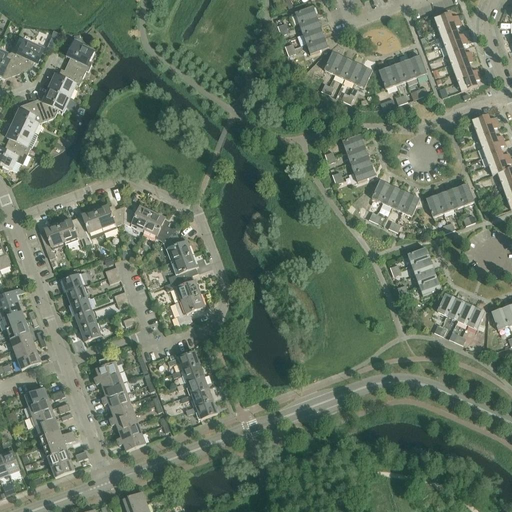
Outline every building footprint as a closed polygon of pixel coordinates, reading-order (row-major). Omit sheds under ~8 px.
[(314,9),(295,15),(299,26),(317,19),(314,9)] [(434,21),(438,31),(460,23),(458,17),(452,19),(451,15),(434,21)] [(303,36),(321,29),(317,19),(299,26),(303,36)] [(462,27),(460,23),(438,31),(441,39),(457,33),(456,29),(462,27)] [(307,46),(325,39),(321,29),(303,36),(307,46)] [(441,39),(445,49),(466,40),(465,35),(459,38),(457,33),(441,39)] [(325,39),(307,46),(311,57),(329,50),(325,39)] [(448,58),(464,52),(463,47),(468,45),(466,40),(445,49),(448,58)] [(13,49),(11,55),(18,75),(26,72),(25,70),(32,68),(33,64),(36,66),(37,66),(40,61),(39,61),(43,52),(41,51),(42,49),(36,46),(35,48),(23,42),(19,51),(13,49)] [(71,60),(65,74),(79,81),(82,82),(87,73),(89,74),(92,66),(92,63),(91,63),(95,54),(83,48),(84,46),(77,43),(76,45),(75,44),(71,54),(69,53),(66,58),(68,59),(71,60)] [(448,58),(451,66),(473,58),(471,53),(466,56),(464,52),(448,58)] [(6,80),(18,75),(11,55),(6,56),(0,53),(0,79),(1,80),(2,79),(2,78),(6,80)] [(335,77),(343,59),(333,55),(325,72),(335,77)] [(421,58),(410,62),(417,80),(428,77),(421,58)] [(473,58),(451,66),(455,76),(471,70),(469,65),(475,63),(473,58)] [(343,59),(335,77),(345,81),(353,64),(343,59)] [(400,66),(407,84),(417,80),(410,62),(400,66)] [(353,64),(345,81),(355,86),(363,68),(353,64)] [(390,70),(397,88),(407,84),(400,66),(390,70)] [(363,68),(355,86),(365,91),(373,73),(363,68)] [(397,88),(390,70),(379,74),(386,92),(397,88)] [(455,76),(458,84),(480,76),(478,72),(472,74),(471,70),(455,76)] [(79,89),(82,82),(79,81),(65,74),(62,72),(57,83),(54,81),(50,91),(70,100),(73,95),(76,87),(79,89)] [(481,81),(480,76),(458,84),(461,94),(477,88),(476,83),(481,81)] [(325,86),(321,94),(326,96),(329,88),(325,86)] [(329,88),(326,96),(330,98),(334,90),(329,88)] [(66,109),(70,100),(50,91),(46,100),(35,104),(43,124),(55,120),(58,115),(62,117),(63,114),(64,115),(67,110),(66,109)] [(345,95),(341,103),(346,105),(349,97),(345,95)] [(349,97),(346,105),(350,107),(354,99),(349,97)] [(382,104),(383,111),(396,108),(395,101),(382,104)] [(38,126),(43,124),(35,104),(23,108),(21,112),(20,112),(19,112),(17,117),(18,117),(14,126),(34,135),(38,126)] [(472,123),(476,133),(497,125),(495,120),(489,122),(488,117),(472,123)] [(479,142),(495,136),(493,132),(499,130),(497,125),(476,133),(479,142)] [(28,148),(34,135),(14,126),(7,140),(10,141),(8,147),(28,156),(31,150),(28,148)] [(482,151),(504,143),(502,138),(496,140),(495,136),(479,142),(482,151)] [(346,154),(365,147),(361,137),(342,144),(346,154)] [(486,160),(501,154),(500,150),(505,148),(504,143),(482,151),(486,160)] [(23,167),(28,156),(8,147),(5,152),(0,150),(0,167),(4,169),(3,171),(9,174),(9,173),(16,177),(17,175),(21,166),(23,167)] [(350,164),(369,158),(365,147),(346,154),(350,164)] [(489,169),(510,161),(508,156),(503,158),(501,154),(486,160),(489,169)] [(354,175),(372,168),(369,158),(350,164),(354,175)] [(508,172),(507,168),(511,166),(510,161),(489,169),(493,178),(498,176),(508,172)] [(372,168),(354,175),(358,185),(376,178),(372,168)] [(498,176),(501,185),(511,180),(511,170),(508,172),(498,176)] [(511,180),(501,185),(505,194),(511,191),(511,180)] [(383,205),(391,188),(381,183),(372,200),(383,205)] [(468,186),(458,190),(464,208),(475,205),(468,186)] [(391,188),(383,205),(392,209),(400,192),(391,188)] [(447,194),(454,212),(464,208),(458,190),(447,194)] [(400,192),(392,209),(402,214),(410,197),(400,192)] [(437,198),(444,216),(454,212),(447,194),(437,198)] [(410,197),(402,214),(413,219),(421,201),(410,197)] [(444,216),(437,198),(426,202),(433,220),(444,216)] [(116,229),(124,226),(125,209),(111,214),(109,208),(96,213),(102,229),(115,225),(116,229)] [(138,215),(125,209),(124,226),(132,229),(133,227),(145,233),(153,214),(141,208),(138,215)] [(90,234),(102,229),(96,213),(83,217),(85,223),(79,226),(87,247),(95,245),(90,234)] [(166,220),(153,214),(145,233),(157,238),(156,241),(164,244),(176,232),(163,226),(166,220)] [(373,215),(370,222),(374,224),(378,217),(373,215)] [(378,217),(374,224),(379,226),(382,219),(378,217)] [(71,222),(58,226),(65,245),(77,241),(81,250),(87,247),(79,226),(74,228),(71,222)] [(52,250),(65,245),(58,226),(45,231),(47,238),(42,240),(50,261),(56,259),(52,250)] [(169,251),(174,264),(192,257),(187,244),(181,246),(176,232),(164,244),(166,252),(169,251)] [(0,250),(0,272),(0,273),(11,269),(3,249),(0,250)] [(408,257),(412,267),(430,261),(426,250),(408,257)] [(171,286),(187,280),(193,278),(191,272),(197,270),(192,257),(174,264),(178,276),(169,280),(171,286)] [(415,278),(434,271),(430,261),(412,267),(415,278)] [(106,274),(109,281),(120,277),(117,270),(106,274)] [(419,288),(437,281),(434,271),(415,278),(419,288)] [(62,283),(67,296),(84,290),(79,277),(62,283)] [(122,283),(120,277),(109,281),(111,287),(122,283)] [(177,291),(182,303),(201,296),(196,283),(189,285),(187,280),(171,286),(165,288),(168,294),(177,291)] [(437,281),(419,288),(423,299),(441,292),(437,281)] [(0,298),(0,310),(19,304),(17,298),(27,294),(25,289),(0,298)] [(88,302),(84,290),(67,296),(71,308),(88,302)] [(115,298),(117,304),(128,300),(126,294),(115,298)] [(182,303),(181,304),(175,306),(180,318),(177,319),(180,329),(193,324),(192,321),(201,318),(199,312),(205,310),(201,296),(182,303)] [(448,318),(456,301),(446,296),(437,314),(448,318)] [(131,307),(128,300),(117,304),(120,311),(131,307)] [(456,301),(448,318),(458,323),(466,305),(456,301)] [(76,320),(92,314),(88,302),(71,308),(76,320)] [(23,314),(19,304),(0,310),(0,313),(3,321),(23,314)] [(466,305),(458,323),(467,327),(475,310),(466,305)] [(511,307),(502,311),(509,329),(511,327),(511,307)] [(475,310),(467,327),(478,332),(486,314),(475,310)] [(509,329),(502,311),(492,315),(498,333),(509,329)] [(3,321),(7,331),(26,324),(23,314),(3,321)] [(80,332),(97,326),(92,314),(76,320),(80,332)] [(135,318),(124,322),(126,329),(138,325),(135,318)] [(30,334),(26,324),(7,331),(10,341),(30,334)] [(97,326),(80,332),(85,345),(102,338),(97,326)] [(10,341),(14,351),(34,344),(30,334),(10,341)] [(38,355),(34,344),(14,351),(18,362),(38,355)] [(183,373),(200,367),(195,354),(168,364),(170,369),(175,367),(180,365),(183,373)] [(42,365),(38,355),(18,362),(22,372),(42,365)] [(101,364),(103,369),(96,372),(99,379),(95,380),(96,384),(120,375),(118,368),(124,366),(120,355),(111,358),(111,361),(101,364)] [(187,385),(204,379),(200,367),(183,373),(172,376),(174,381),(180,379),(185,377),(187,385)] [(104,392),(124,385),(120,375),(96,384),(97,387),(101,385),(104,392)] [(192,397),(209,391),(204,379),(187,385),(192,397)] [(103,404),(128,395),(124,385),(104,392),(106,399),(102,401),(103,404)] [(25,398),(29,408),(49,401),(45,390),(25,398)] [(197,409),(213,403),(209,391),(192,397),(197,409)] [(111,413),(131,405),(128,395),(103,404),(105,407),(109,405),(111,413)] [(52,411),(49,401),(29,408),(33,419),(52,411)] [(193,416),(198,414),(201,421),(218,415),(213,403),(197,409),(186,413),(188,417),(193,415),(193,416)] [(61,416),(71,412),(68,405),(58,409),(61,416)] [(111,425),(135,416),(131,405),(111,413),(114,419),(110,421),(111,425)] [(37,429),(56,421),(52,411),(33,419),(29,420),(33,430),(37,429)] [(119,433),(139,426),(135,416),(111,425),(112,428),(117,426),(119,433)] [(60,432),(56,421),(37,429),(40,439),(60,432)] [(119,445),(143,436),(139,426),(119,433),(122,440),(117,441),(119,445)] [(44,449),(74,438),(72,434),(62,437),(60,432),(40,439),(44,449)] [(146,446),(143,436),(119,445),(120,448),(124,446),(127,454),(146,446)] [(76,443),(74,438),(44,449),(48,460),(67,452),(65,446),(76,443)] [(52,470),(71,462),(67,452),(48,460),(52,470)] [(3,457),(10,477),(21,473),(13,453),(3,457)] [(0,458),(0,480),(10,477),(3,457),(0,458)] [(75,473),(71,462),(52,470),(55,480),(75,473)] [(124,502),(127,511),(128,511),(147,505),(143,495),(124,502)]
